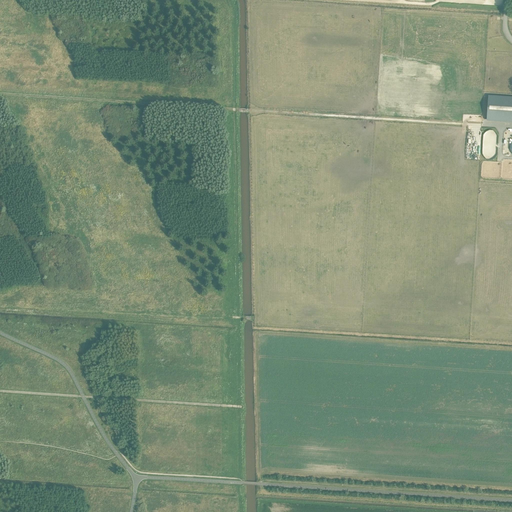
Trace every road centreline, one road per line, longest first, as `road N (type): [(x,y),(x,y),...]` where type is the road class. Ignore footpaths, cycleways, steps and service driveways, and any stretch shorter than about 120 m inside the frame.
road 1 (track): [(483,125),(0,94)]
road 2 (track): [(228,0),(237,324)]
road 3 (track): [(242,407),(0,391)]
road 4 (track): [(0,308),(237,324)]
road 5 (track): [(237,324),(239,478)]
